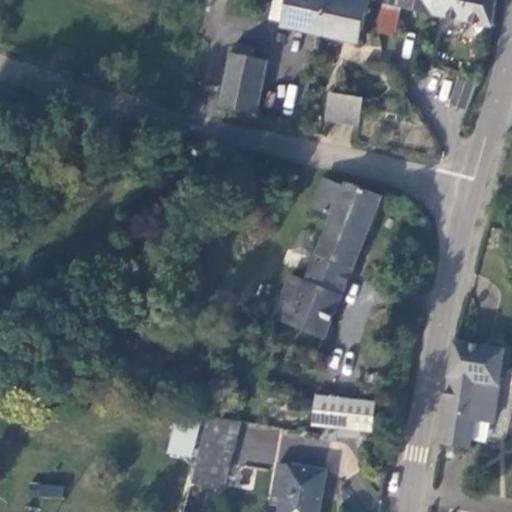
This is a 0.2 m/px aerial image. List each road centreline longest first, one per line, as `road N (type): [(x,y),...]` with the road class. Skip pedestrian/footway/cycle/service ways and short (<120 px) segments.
road 1 (unclassified): [(462,193),(253,145),(0,69)]
road 2 (unclassified): [(462,193),(402,511)]
road 3 (unclassified): [(511,42),(462,193)]
